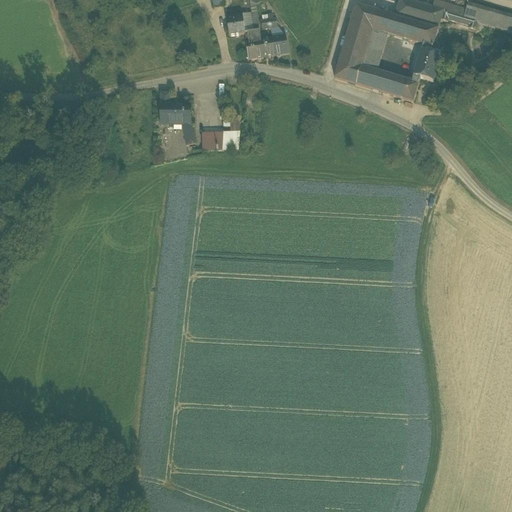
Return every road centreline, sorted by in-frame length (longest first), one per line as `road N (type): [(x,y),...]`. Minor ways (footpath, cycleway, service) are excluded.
road 1 (residential): [(511,216),(404,122),(294,75),(229,70),(87,97),(0,95)]
road 2 (track): [(452,161),(418,244),(416,287),(443,443),(426,511)]
road 3 (track): [(404,122),(419,109),(447,112),(476,100),(511,72)]
